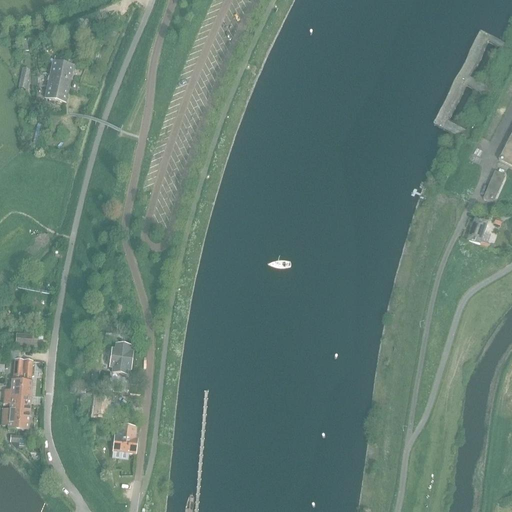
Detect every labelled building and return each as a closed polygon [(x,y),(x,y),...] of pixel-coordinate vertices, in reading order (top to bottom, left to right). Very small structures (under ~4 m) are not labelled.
[(50,77),(70,81),(73,67),(53,63),(50,77)] [(28,77),(29,70),(23,69),(21,76),(28,77)] [(50,77),(48,88),(67,93),(70,81),(50,77)] [(67,93),(48,88),(45,99),(65,104),(67,93)] [(511,136),(499,162),(511,168),(511,136)] [(495,205),(507,177),(495,172),(483,200),(495,205)] [(476,221),(468,242),(489,249),(490,245),(481,242),(488,225),(476,221)] [(15,346),(31,348),(32,336),(16,334),(15,346)] [(130,371),(132,353),(129,353),(130,348),(116,346),(115,351),(112,351),(110,369),(113,369),(112,374),(126,376),(127,371),(130,371)] [(10,406),(20,406),(23,361),(14,360),(12,382),(11,391),(4,391),(3,405),(10,406)] [(23,361),(20,406),(30,407),(32,362),(23,361)] [(94,398),(92,416),(106,418),(108,400),(94,398)] [(8,430),(18,431),(20,406),(10,406),(10,411),(2,410),(1,427),(8,427),(8,430)] [(20,406),(18,431),(28,431),(30,407),(20,406)] [(134,455),(136,441),(134,441),(135,430),(118,428),(117,438),(115,438),(113,453),(134,455)]
